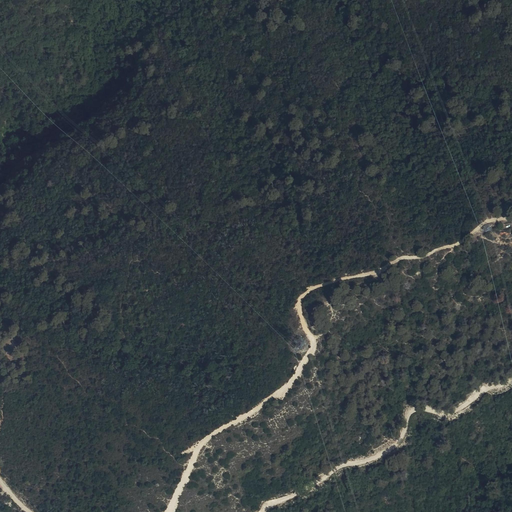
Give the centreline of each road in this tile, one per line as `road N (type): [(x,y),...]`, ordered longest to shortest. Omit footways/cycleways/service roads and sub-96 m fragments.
road 1 (track): [(161,511),(213,429),(289,381),(314,344),(297,315),(301,294),(511,212)]
road 2 (track): [(511,379),(455,410),(413,408),(392,445),(264,511)]
